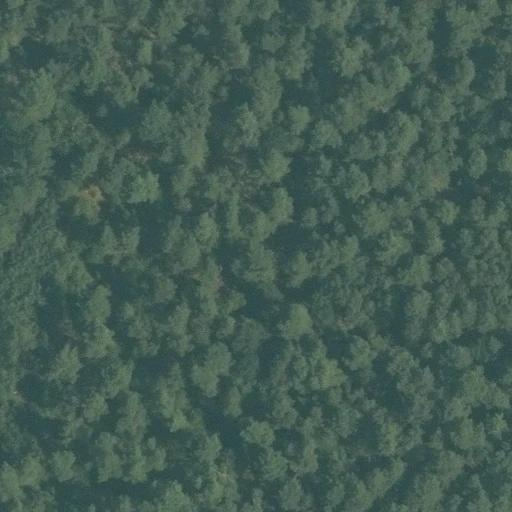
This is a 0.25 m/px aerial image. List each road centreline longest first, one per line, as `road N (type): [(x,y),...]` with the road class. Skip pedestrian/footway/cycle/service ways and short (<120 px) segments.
road 1 (track): [(241,511),(272,258),(303,180),(348,135),(475,64),(504,18),(505,0)]
road 2 (track): [(511,347),(452,348),(379,333),(269,275)]
road 3 (track): [(149,0),(0,56)]
